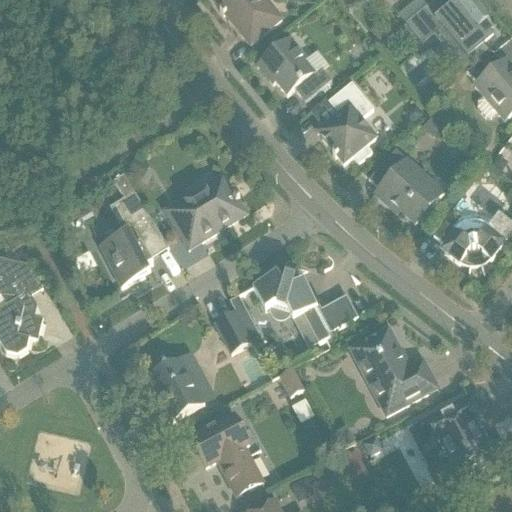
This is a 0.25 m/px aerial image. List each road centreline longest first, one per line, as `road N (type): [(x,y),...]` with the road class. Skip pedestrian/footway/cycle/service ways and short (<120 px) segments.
road 1 (residential): [(75,364),(320,212)]
road 2 (tertiary): [(320,212),(154,13)]
road 3 (tertiary): [(478,343),(320,212)]
road 4 (residential): [(75,364),(141,486),(135,504)]
